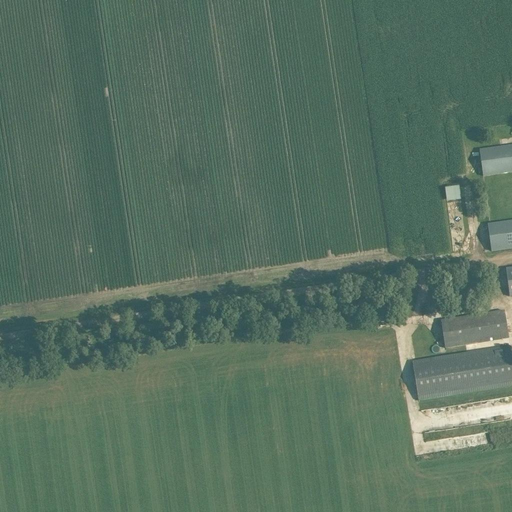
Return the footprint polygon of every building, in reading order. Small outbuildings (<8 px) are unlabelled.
[(511,172),(511,145),(479,150),(483,176),(511,172)] [(461,179),(448,180),(449,205),(463,204),(461,179)] [(511,220),(488,224),(492,252),(511,249),(511,220)] [(446,348),(465,346),(465,348),(466,348),(466,350),(478,348),(477,344),(509,339),(505,311),(442,321),(446,348)] [(510,346),(466,353),(415,361),(412,361),(419,401),(446,397),(511,386),(511,358),(510,348),(510,346)]
